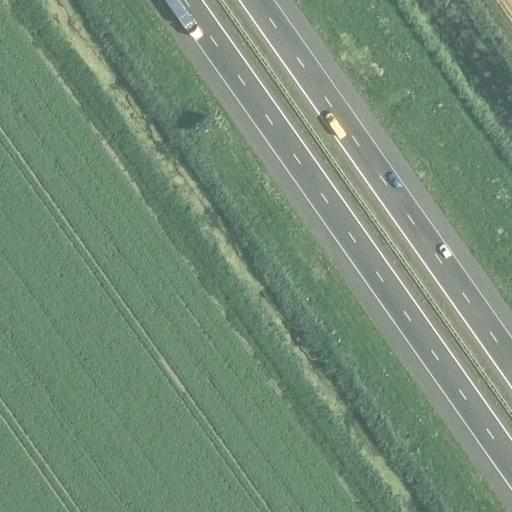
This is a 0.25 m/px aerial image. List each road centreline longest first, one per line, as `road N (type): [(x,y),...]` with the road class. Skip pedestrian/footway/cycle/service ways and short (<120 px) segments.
road 1 (motorway): [(184,0),(511,465)]
road 2 (motorway): [(511,354),(267,0)]
